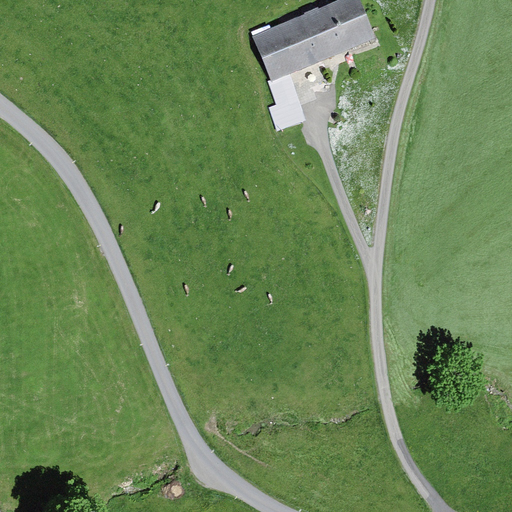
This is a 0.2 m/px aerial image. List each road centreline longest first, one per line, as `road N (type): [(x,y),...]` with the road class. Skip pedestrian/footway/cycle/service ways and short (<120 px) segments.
road 1 (unclassified): [(324,511),(199,456),(63,152),(0,106)]
road 2 (track): [(451,511),(385,438),(379,270),(397,115),(430,0)]
